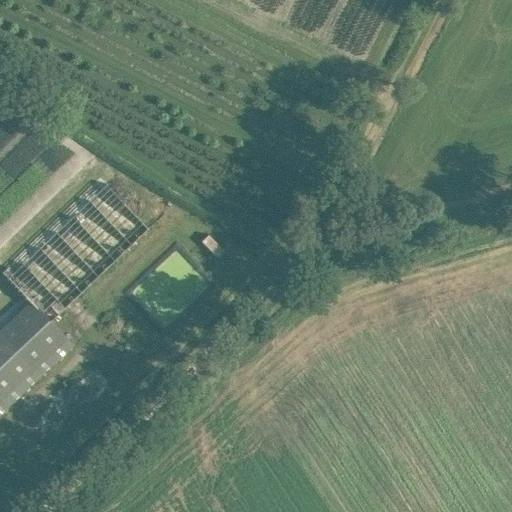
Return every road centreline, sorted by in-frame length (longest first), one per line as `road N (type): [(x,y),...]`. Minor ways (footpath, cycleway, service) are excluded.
road 1 (track): [(439,0),(296,264),(511,203)]
road 2 (unclassified): [(41,511),(296,264)]
